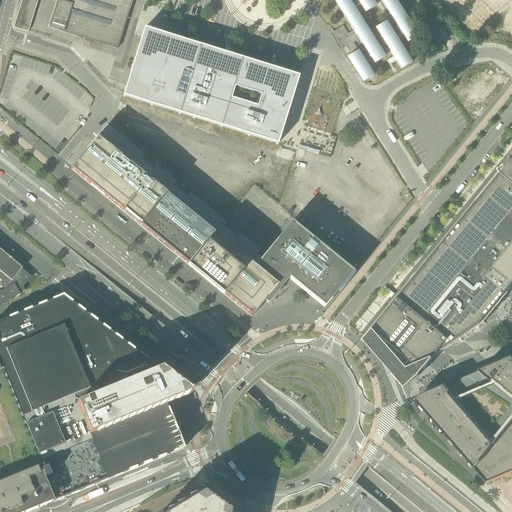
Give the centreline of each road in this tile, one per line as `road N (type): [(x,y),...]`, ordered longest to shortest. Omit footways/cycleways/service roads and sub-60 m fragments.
road 1 (secondary): [(415,511),(15,180)]
road 2 (secondary): [(2,195),(398,511)]
road 3 (unclassified): [(219,336),(214,302),(54,170),(111,105),(53,48),(0,30)]
road 4 (unclassified): [(336,328),(511,112)]
road 5 (tertiary): [(219,336),(64,207)]
road 6 (tertiary): [(87,270),(210,371),(230,398)]
